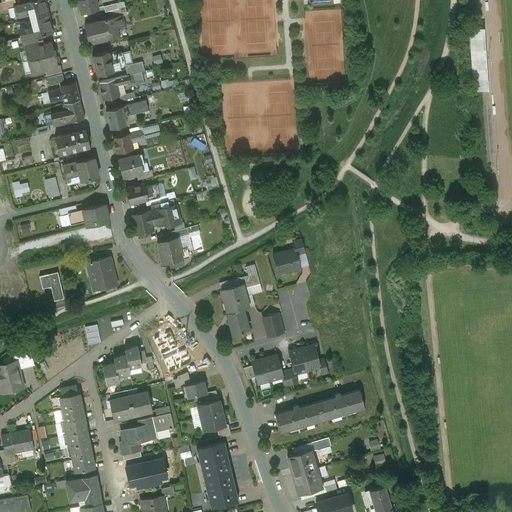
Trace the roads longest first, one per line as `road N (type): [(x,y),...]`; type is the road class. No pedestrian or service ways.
road 1 (residential): [(64,0),(121,228),(171,298)]
road 2 (residential): [(171,298),(230,373),(281,511)]
road 3 (residential): [(118,511),(83,362)]
